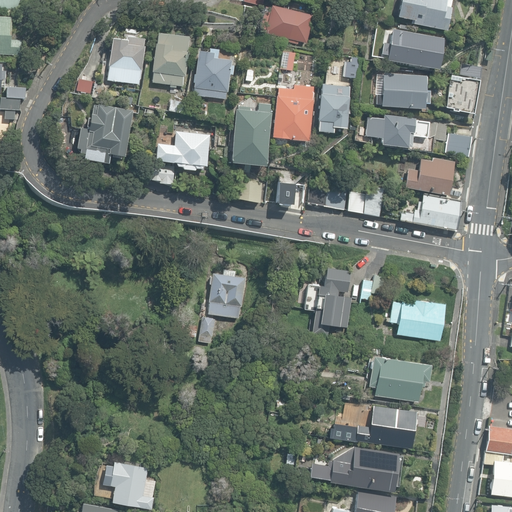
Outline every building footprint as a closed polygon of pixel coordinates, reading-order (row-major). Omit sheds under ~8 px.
[(0,0),(0,7),(18,8),(18,0),(0,0)] [(410,23),(446,31),(447,25),(447,24),(448,24),(448,23),(449,22),(449,21),(449,20),(449,19),(448,19),(448,18),(451,7),(449,7),(450,0),(399,0),(396,17),(410,20),(410,23)] [(264,33),(305,43),(312,16),(270,6),(269,8),(264,7),(259,28),(265,30),(264,33)] [(0,54),(20,55),(21,39),(10,39),(12,17),(0,16),(0,54)] [(387,61),(439,70),(442,55),(443,55),(445,41),(445,40),(445,39),(394,29),(392,41),(388,40),(386,49),(389,50),(387,61)] [(169,87),(175,87),(175,85),(182,86),(183,75),(185,76),(188,52),(186,52),(188,37),(158,33),(156,44),(155,43),(152,71),(153,72),(152,82),(170,84),(169,87)] [(106,80),(139,84),(141,70),(144,47),(143,47),(144,39),(126,37),(126,40),(111,38),(108,66),(106,80)] [(279,68),(291,70),(295,48),(283,46),(279,68)] [(207,103),(212,104),(213,98),(225,99),(226,91),(227,91),(231,55),(218,53),(219,50),(208,49),(207,52),(197,50),(193,87),(194,87),(193,94),(208,97),(207,103)] [(349,77),(356,78),(358,56),(351,56),(349,77)] [(277,73),(278,66),(268,64),(267,71),(277,73)] [(480,78),(482,66),(461,64),(460,75),(480,78)] [(381,106),(422,108),(424,75),(382,73),(381,95),(376,94),(375,104),(381,104),(381,106)] [(471,114),(477,80),(450,75),(444,107),(451,109),(450,111),(456,112),(456,111),(471,114)] [(78,94),(93,97),(96,82),(81,79),(78,94)] [(317,131),(333,133),(333,127),(346,129),(349,97),(348,97),(349,86),(322,84),(321,94),(320,94),(317,120),(318,120),(317,131)] [(272,137),(308,141),(313,99),(312,99),(313,87),(294,85),(293,89),(277,87),(272,137)] [(6,97),(24,99),(25,88),(7,86),(6,97)] [(0,108),(19,109),(20,99),(0,97),(0,108)] [(168,110),(182,113),(184,102),(170,99),(168,110)] [(83,159),(107,163),(109,153),(111,154),(111,156),(120,158),(120,155),(124,156),(132,110),(97,104),(95,115),(91,114),(90,118),(88,118),(87,125),(88,126),(88,129),(80,127),(75,152),(84,153),(83,159)] [(230,162),(265,166),(271,113),(269,113),(270,105),(258,104),(257,112),(236,109),(230,162)] [(144,115),(153,116),(154,109),(145,108),(144,115)] [(5,119),(15,119),(15,112),(5,111),(5,119)] [(379,144),(406,147),(406,146),(410,147),(411,135),(426,137),(428,122),(414,120),(414,118),(383,114),(382,119),(367,117),(365,136),(380,138),(379,144)] [(182,168),(195,170),(195,166),(202,167),(202,165),(205,165),(209,134),(175,130),(173,144),(156,142),(154,160),(174,162),(174,166),(182,166),(182,168)] [(443,153),(467,157),(471,136),(448,133),(443,153)] [(404,188),(448,196),(454,161),(431,157),(431,160),(420,158),(418,170),(407,169),(404,188)] [(159,183),(171,184),(173,166),(150,164),(148,179),(159,180),(159,183)] [(235,198),(258,202),(262,183),(239,178),(235,198)] [(276,203),(291,204),(293,183),(278,182),(276,203)] [(307,203),(324,206),(327,188),(327,186),(311,183),(307,203)] [(369,196),(365,195),(362,213),(377,216),(383,188),(371,186),(369,196)] [(327,188),(324,206),(343,209),(346,192),(327,188)] [(449,197),(462,199),(464,190),(450,188),(449,197)] [(362,213),(365,195),(365,194),(349,191),(347,210),(362,213)] [(399,220),(456,230),(461,201),(423,194),(421,202),(417,201),(416,210),(413,209),(413,213),(405,212),(404,213),(400,213),(399,220)] [(31,262),(48,272),(54,260),(37,251),(31,262)] [(359,303),(360,298),(362,283),(351,282),(350,289),(346,289),(348,268),(324,262),(319,282),(317,283),(314,315),(313,322),(311,334),(326,336),(327,324),(345,327),(346,323),(347,315),(350,301),(359,303)] [(241,306),(245,277),(212,273),(208,301),(209,301),(207,314),(238,318),(239,306),(241,306)] [(373,275),(373,280),(371,293),(380,294),(383,276),(373,275)] [(371,293),(373,280),(362,279),(362,283),(360,298),(370,300),(371,293)] [(395,334),(439,340),(440,328),(442,328),(444,320),(442,320),(443,315),(443,308),(444,304),(430,302),(413,300),(413,302),(400,301),(400,303),(392,301),(390,309),(390,315),(389,317),(386,317),(386,321),(397,322),(395,334)] [(197,340),(210,342),(214,319),(201,317),(197,340)] [(122,336),(131,355),(161,339),(153,324),(151,325),(149,322),(122,336)] [(194,337),(196,324),(183,323),(181,335),(194,337)] [(374,394),(417,401),(419,386),(423,386),(424,381),(427,381),(430,365),(372,356),(367,385),(372,386),(371,392),(374,393),(374,394)] [(356,440),(410,448),(415,411),(372,405),(369,427),(356,425),(356,426),(333,423),(332,428),(329,428),(328,437),(356,442),(356,440)] [(484,450),(510,454),(511,440),(511,428),(487,425),(484,450)] [(329,481),(392,491),(398,453),(353,446),(332,459),(332,462),(328,461),(327,465),(311,462),(308,476),(329,479),(329,481)] [(296,452),(284,451),(283,464),(295,465),(296,452)] [(490,494),(511,496),(511,462),(501,461),(502,454),(484,451),(482,463),(493,464),(490,494)] [(111,502),(150,510),(153,496),(141,494),(147,467),(113,461),(112,466),(104,464),(100,484),(114,487),(111,502)] [(391,511),(395,495),(357,488),(353,511),(332,507),(331,511),(391,511)] [(80,511),(124,511),(125,511),(82,502),(80,511)]
